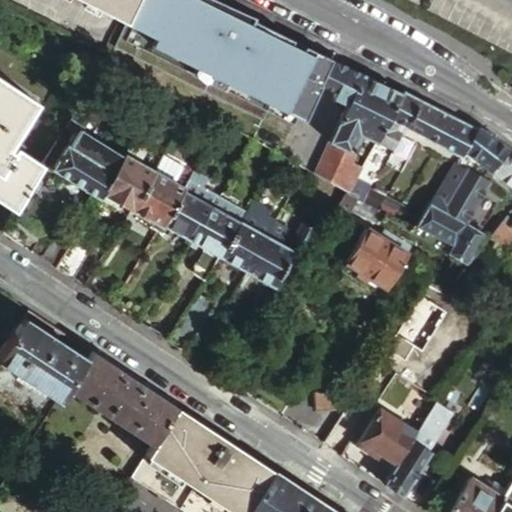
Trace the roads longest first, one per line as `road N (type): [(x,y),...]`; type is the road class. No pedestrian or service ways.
road 1 (tertiary): [(377,511),(0,263)]
road 2 (tertiary): [(295,0),(507,115)]
